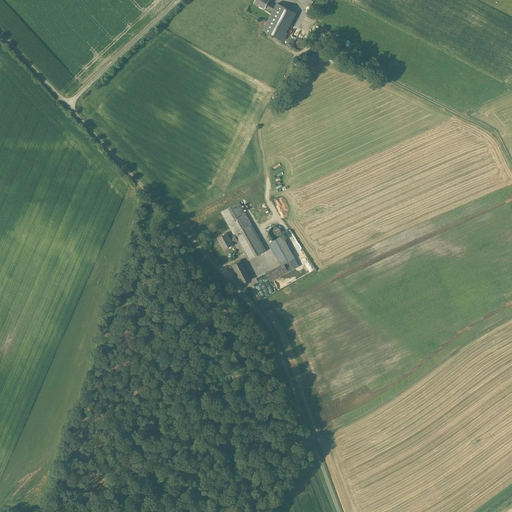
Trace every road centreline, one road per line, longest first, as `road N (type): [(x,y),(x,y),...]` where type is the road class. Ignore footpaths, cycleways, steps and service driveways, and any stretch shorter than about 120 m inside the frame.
road 1 (unclassified): [(66,107),(264,319),(338,511)]
road 2 (unclassified): [(66,107),(179,0)]
